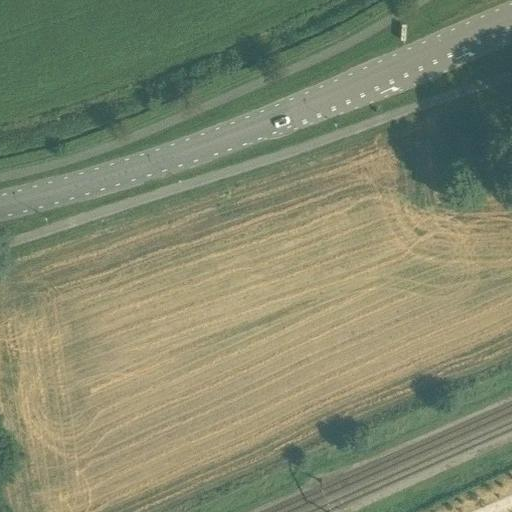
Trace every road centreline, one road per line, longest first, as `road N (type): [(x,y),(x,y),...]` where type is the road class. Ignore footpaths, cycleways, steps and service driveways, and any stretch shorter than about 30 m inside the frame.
road 1 (secondary): [(0,206),(90,183),(348,89)]
road 2 (secondary): [(511,5),(348,89)]
road 3 (secondary): [(348,89),(511,30)]
